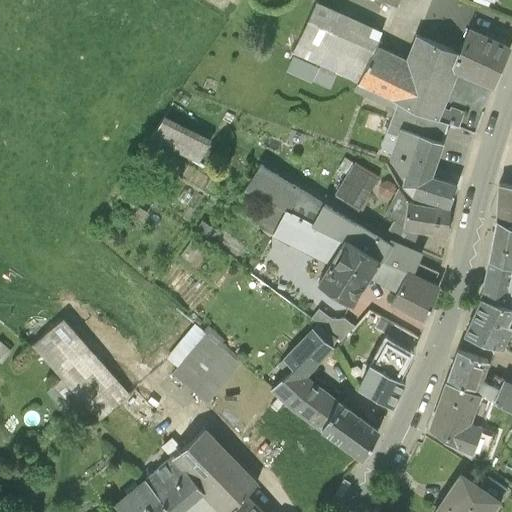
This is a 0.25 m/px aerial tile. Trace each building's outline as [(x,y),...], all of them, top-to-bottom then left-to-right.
[(292,0),(291,0),(254,0),(257,3),(264,7),(271,8),(278,8),(285,5),(292,0)] [(294,52),(358,82),(375,46),(382,31),(317,2),(294,52)] [(470,30),(460,54),(454,67),(453,70),(457,71),(472,78),(492,87),(510,48),(490,39),(470,30)] [(407,61),(375,46),(358,82),(437,120),(457,71),(453,70),(454,67),(460,54),(416,37),(407,61)] [(310,82),(317,68),(293,56),(286,71),(310,82)] [(382,149),(393,152),(401,129),(441,142),(447,124),(437,120),(358,82),(355,92),(396,109),(382,149)] [(209,141),(164,117),(151,138),(198,163),(209,141)] [(443,143),(441,142),(401,129),(393,152),(391,157),(410,164),(403,186),(413,196),(449,208),(456,186),(431,177),(443,143)] [(244,189),(284,209),(312,223),(325,204),(259,165),(244,189)] [(377,179),(354,165),(337,192),(361,206),(377,179)] [(511,185),(500,184),(499,221),(511,226),(511,185)] [(389,219),(405,228),(409,203),(399,188),(387,210),(389,219)] [(450,209),(409,203),(405,228),(446,234),(450,209)] [(312,223),(344,239),(378,260),(384,261),(392,244),(388,242),(325,204),(312,223)] [(344,239),(312,223),(284,209),(271,233),(329,263),(344,239)] [(511,226),(499,221),(491,262),(511,266),(511,226)] [(196,231),(215,242),(220,234),(202,223),(196,231)] [(384,261),(407,271),(412,274),(417,262),(422,253),(390,238),(388,242),(392,244),(384,261)] [(378,260),(344,239),(329,263),(318,282),(352,303),(368,276),(378,260)] [(384,261),(378,260),(368,276),(398,291),(407,271),(384,261)] [(438,272),(417,262),(412,274),(433,283),(438,272)] [(511,266),(491,262),(483,299),(511,307),(511,266)] [(272,264),(261,265),(258,263),(250,273),(295,306),(302,296),(293,289),(292,279),(272,264)] [(433,283),(412,274),(407,271),(398,291),(391,306),(420,320),(437,285),(433,283)] [(511,307),(483,299),(466,334),(503,348),(511,329),(511,307)] [(344,318),(330,318),(319,309),(311,318),(341,342),(354,326),(344,318)] [(370,311),(360,321),(373,328),(366,340),(379,347),(392,322),(370,311)] [(128,394),(62,319),(33,344),(99,420),(128,394)] [(401,379),(419,337),(392,322),(379,347),(370,363),(401,379)] [(190,354),(206,335),(194,325),(178,344),(190,354)] [(322,429),(338,401),(306,376),(332,348),(312,329),(283,358),(293,369),(273,389),(293,409),(322,429)] [(240,364),(206,335),(190,354),(174,374),(207,402),(240,364)] [(0,362),(0,363),(11,351),(0,341),(0,362)] [(494,399),(500,387),(482,380),(489,361),(459,349),(447,380),(482,394),(494,399)] [(405,382),(401,379),(370,363),(357,386),(392,405),(405,382)] [(494,399),(511,408),(511,383),(504,379),(500,387),(494,399)] [(429,426),(471,454),(482,426),(471,422),(482,394),(447,380),(429,426)] [(338,401),(322,429),(361,458),(378,432),(338,401)] [(257,483),(204,430),(173,456),(203,491),(220,511),(228,511),(244,496),(257,483)] [(172,511),(177,511),(203,491),(173,456),(145,479),(172,511)] [(492,511),(500,501),(460,474),(434,511),(492,511)] [(172,511),(145,479),(115,504),(120,511),(172,511)] [(228,511),(260,511),(244,496),(228,511)]
